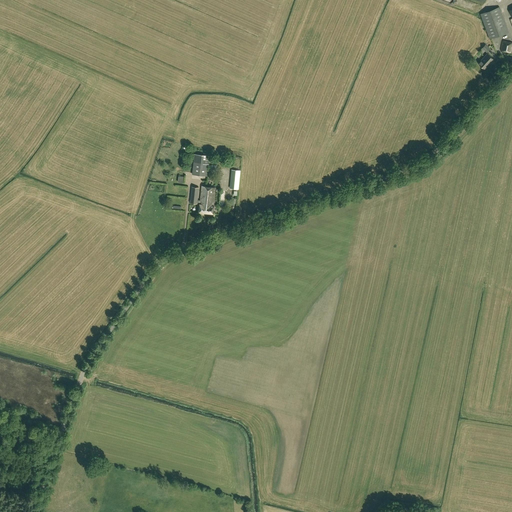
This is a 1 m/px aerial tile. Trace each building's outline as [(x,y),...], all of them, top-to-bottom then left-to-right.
[(499,7),(481,14),(490,39),(509,32),(499,7)] [(511,50),(511,42),(503,40),(501,51),(511,53),(511,50)] [(491,49),(486,44),(482,48),(487,53),(491,49)] [(478,63),(485,69),(489,64),(493,59),(487,54),(478,63)] [(209,156),(194,154),(194,162),(201,163),(200,169),(208,169),(209,156)] [(241,162),(233,161),(230,188),(238,189),(241,162)] [(201,163),(194,162),(192,174),(207,176),(208,169),(200,169),(201,163)] [(217,165),(212,164),(209,168),(211,173),(216,173),(218,169),(217,165)] [(202,186),(201,200),(198,200),(197,203),(200,203),(200,204),(199,212),(213,213),(214,205),(215,187),(202,186)]
